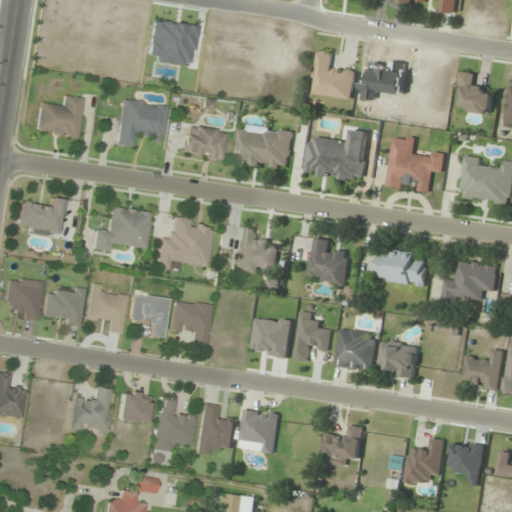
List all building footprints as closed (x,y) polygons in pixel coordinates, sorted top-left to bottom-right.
[(413,0),(394,0),(394,6),(412,8),(413,0)] [(421,0),(439,3),(438,12),(452,14),(454,0),(421,0)] [(311,96),(352,100),(355,72),(334,70),(336,53),(316,50),(311,96)] [(474,73),(460,74),(461,113),(492,112),(491,94),(484,94),(484,85),(474,86),(474,73)] [(82,98),(62,95),(61,104),(38,102),(34,133),(77,138),(82,98)] [(161,141),(167,105),(121,98),(115,144),(133,147),(135,137),(161,141)] [(221,160),(226,131),(185,124),(179,153),(221,160)] [(294,132),(239,125),(234,163),(290,170),(294,132)] [(369,131),(350,129),(349,140),(308,136),(305,176),(364,181),(369,131)] [(393,135),(387,187),(430,192),(433,172),(444,174),(447,154),(415,150),(417,138),(393,135)] [(482,167),(484,157),(464,155),(459,199),(511,205),(511,197),(511,160),(501,159),(500,169),(482,167)] [(57,233),(63,199),(52,198),(50,206),(21,202),(17,227),(57,233)] [(91,250),(110,253),(112,243),(144,247),(150,211),(108,205),(104,230),(94,228),(91,250)] [(206,265),(211,229),(192,227),(193,218),(173,216),(170,237),(159,236),(155,267),(167,269),(168,261),(206,265)] [(234,271),(265,275),(266,266),(278,268),(281,243),(256,240),(257,229),(239,227),(234,271)] [(348,285),(351,252),(332,251),(333,240),(313,238),(309,282),(348,285)] [(427,287),(429,264),(419,263),(420,253),(388,250),(388,256),(379,255),(377,283),(427,287)] [(499,265),(459,260),(456,279),(446,278),(442,305),(460,307),(461,298),(484,301),(485,291),(496,293),(499,265)] [(120,335),(126,297),(98,293),(100,284),(90,283),(85,319),(111,322),(109,333),(120,335)] [(168,297),(131,292),(128,316),(148,319),(145,337),(162,340),(168,297)] [(187,343),(205,345),(211,303),(173,299),(169,330),(188,332),(187,343)] [(334,326),(313,322),(314,313),(302,311),(294,360),(310,362),(312,349),(330,351),(334,326)] [(257,315),(252,354),(289,359),(294,320),(257,315)] [(378,342),(370,341),(371,332),(341,328),(336,368),(374,372),(378,342)] [(415,378),(420,347),(383,340),(378,371),(415,378)] [(499,391),(506,351),(495,350),(493,361),(467,356),(462,385),(499,391)] [(0,415),(20,418),(24,385),(7,383),(8,373),(0,372),(0,415)] [(72,395),(68,430),(106,435),(112,388),(93,386),(92,397),(72,395)] [(146,424),(149,393),(119,390),(117,421),(146,424)] [(158,396),(149,463),(167,466),(170,444),(190,447),(194,416),(174,413),(176,398),(158,396)] [(195,453),(214,455),(216,447),(233,449),(236,417),(216,415),(217,405),(201,403),(195,453)] [(275,454),(281,414),(244,409),(239,449),(275,454)] [(364,428),(349,426),(348,435),(324,432),(322,455),(329,455),(328,465),(348,467),(350,458),(360,459),(364,428)] [(442,476),(445,439),(430,437),(429,448),(409,446),(406,483),(430,486),(431,475),(442,476)] [(511,476),(511,452),(504,451),(500,475),(511,476)] [(146,511),(147,505),(134,502),(136,491),(154,494),(157,478),(132,473),(129,491),(120,489),(117,502),(106,500),(103,511),(146,511)] [(246,511),(249,496),(226,493),(222,511),(246,511)]
